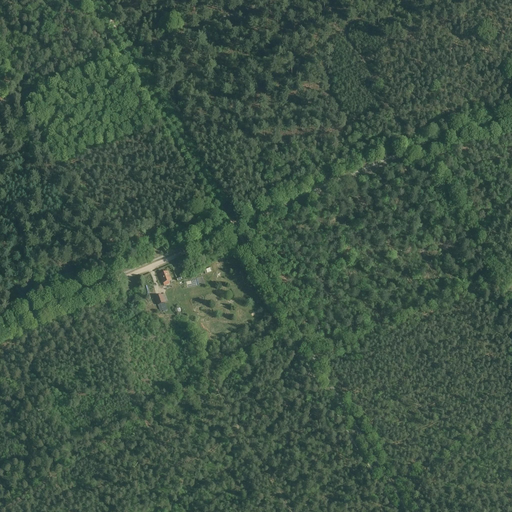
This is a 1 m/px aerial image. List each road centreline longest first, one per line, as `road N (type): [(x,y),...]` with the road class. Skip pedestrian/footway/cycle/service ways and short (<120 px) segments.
road 1 (track): [(0,332),(426,144),(511,121)]
road 2 (track): [(0,101),(271,0)]
road 3 (track): [(291,322),(52,477)]
road 4 (track): [(406,511),(286,314)]
road 5 (track): [(499,279),(419,144)]
